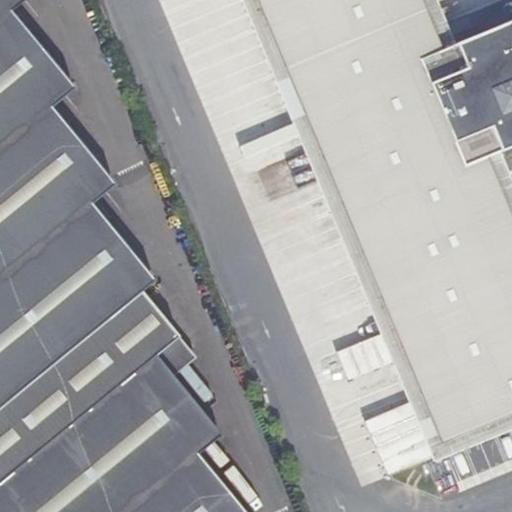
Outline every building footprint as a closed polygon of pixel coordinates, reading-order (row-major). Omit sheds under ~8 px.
[(0,0),(0,45),(11,36),(35,18),(19,0),(0,0)] [(419,0),(256,0),(438,440),(511,409),(511,224),(483,156),(511,141),(511,138),(509,128),(511,127),(511,27),(473,43),(469,35),(439,47),(419,0)] [(0,175),(49,135),(75,114),(11,36),(0,45),(0,175)] [(113,213),(49,135),(0,175),(0,306),(90,232),(113,213)] [(0,437),(144,319),(153,311),(90,232),(0,306),(0,437)] [(0,502),(154,377),(176,359),(144,319),(0,437),(0,502)] [(197,387),(176,359),(154,377),(176,404),(197,387)] [(217,458),(176,404),(154,377),(0,502),(0,511),(216,511),(189,481),(217,458)]
